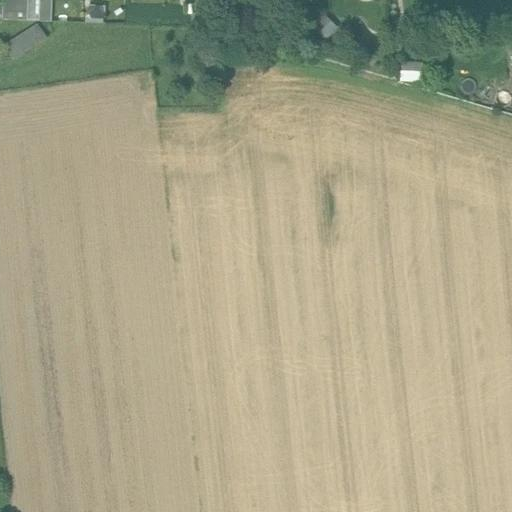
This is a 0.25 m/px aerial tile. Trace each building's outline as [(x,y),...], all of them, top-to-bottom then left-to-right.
[(27,0),(2,0),(2,20),(27,21),(27,0)] [(51,0),(38,0),(38,22),(51,22),(51,0)] [(89,0),(51,0),(51,22),(88,23),(89,0)] [(323,20),(314,28),(326,40),(334,31),(323,20)] [(37,25),(4,47),(13,61),(47,40),(37,25)]
